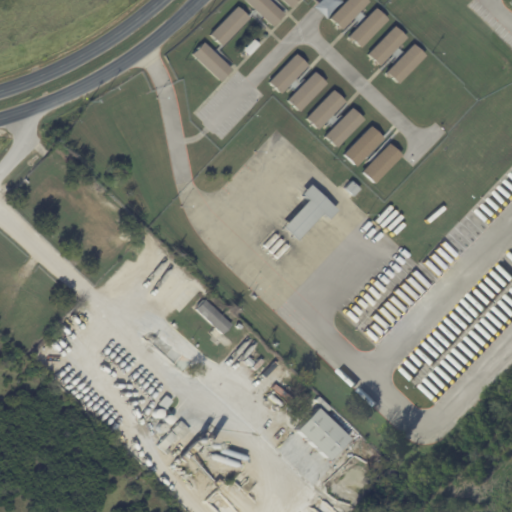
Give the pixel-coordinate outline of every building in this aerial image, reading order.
[(266,0),(281,14),(269,26),(243,0),(266,0)] [(295,0),(287,9),(277,0),(295,0)] [(315,0),(309,7),(321,18),(336,2),(334,0),(315,0)] [(339,31),(327,20),(345,0),(362,0),(365,3),(339,31)] [(245,19),(219,46),(207,35),(233,7),(245,19)] [(346,36),(372,9),(384,20),(358,48),(346,36)] [(376,67),(364,55),(391,27),(403,39),(376,67)] [(251,42),(256,46),(245,57),(239,52),(250,41),(251,42)] [(228,71),(217,83),(189,56),(201,44),(228,71)] [(383,73),(409,44),(422,56),(395,85),(383,73)] [(279,94),(267,83),(293,55),(305,66),(279,94)] [(285,101),(311,73),(323,84),(297,112),(285,101)] [(316,130),(304,119),(330,91),(343,102),(316,130)] [(361,120),(335,149),(323,137),(349,109),(361,120)] [(340,154),(368,126),(381,139),(354,167),(340,154)] [(359,171),(385,143),(398,155),(372,184),(359,171)] [(358,190),(351,197),(342,189),(349,182),(358,190)] [(303,187),(330,213),(322,222),(315,216),(289,243),(275,230),(301,203),(294,197),(303,187)] [(222,333),(221,335),(195,310),(204,301),(230,326),(222,333)] [(256,354),(250,360),(246,355),(252,350),(256,354)] [(247,367),(241,362),(244,358),(251,364),(247,367)] [(261,363),(253,371),(250,368),(258,359),(261,363)] [(285,403),(268,389),(272,384),(289,399),(285,403)] [(314,409),(346,440),(326,462),(293,431),(314,409)] [(169,430),(177,421),(187,430),(179,439),(169,430)] [(154,446),(167,431),(174,437),(164,448),(168,451),(164,455),(154,446)]
